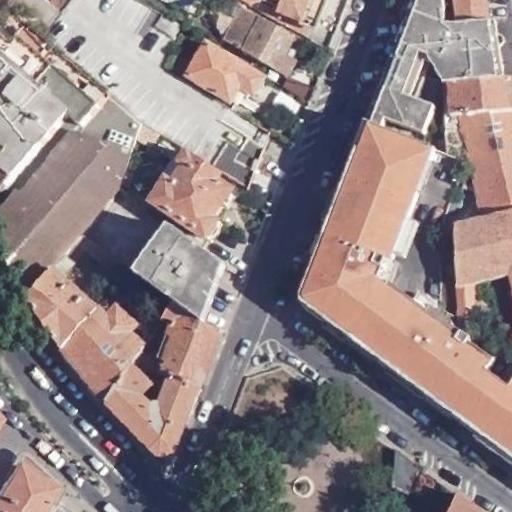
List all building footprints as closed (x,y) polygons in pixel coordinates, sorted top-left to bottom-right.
[(54,7),(45,0),(0,0),(0,208),(1,210),(16,193),(20,196),(72,136),(109,147),(121,107),(145,115),(141,126),(171,144),(187,154),(223,177),(250,193),(266,151),(224,124),(225,124),(232,111),(166,70),(184,27),(139,0),(75,0),(64,15),(54,7)] [(58,0),(54,7),(64,15),(75,0),(58,0)] [(264,2),(264,0),(282,0),(281,2),(278,13),(310,26),(319,0),(236,0),(247,6),(264,2)] [(505,78),(497,24),(489,25),(458,27),(447,27),(445,0),(412,0),(408,12),(414,15),(409,29),(403,26),(396,44),(402,48),(397,62),(390,59),(384,76),(391,78),(385,93),(379,90),(366,126),(384,132),(388,124),(423,137),(435,110),(415,103),(409,101),(425,58),(432,57),(437,59),(435,64),(442,66),(437,77),(443,84),(450,83),(505,78)] [(455,0),(458,27),(489,25),(486,0),(455,0)] [(242,8),(222,40),(286,77),(296,63),(285,57),(295,39),(242,8)] [(408,12),(403,26),(409,29),(414,15),(408,12)] [(396,44),(390,59),(397,62),(402,48),(396,44)] [(256,98),(266,82),(208,47),(189,78),(237,108),(247,93),(256,98)] [(434,68),(435,64),(437,59),(432,57),(425,58),(409,101),(415,103),(430,64),(433,64),(434,68)] [(384,76),(379,90),(385,93),(391,78),(384,76)] [(463,118),(511,111),(511,77),(505,78),(450,83),(450,119),(463,118)] [(0,210),(0,250),(27,299),(83,236),(120,192),(138,137),(141,126),(145,115),(121,107),(109,147),(72,136),(20,196),(16,193),(1,210),(0,210)] [(511,111),(463,118),(474,165),(475,169),(511,162),(511,111)] [(446,120),(446,156),(465,164),(471,166),(474,165),(463,118),(450,119),(446,120)] [(438,235),(465,164),(446,156),(384,132),(366,126),(301,291),(300,297),(300,303),(302,306),(511,461),(511,388),(511,389),(489,372),(493,366),(377,279),(385,260),(394,263),(409,223),(438,235)] [(223,177),(187,154),(181,164),(186,168),(174,187),(168,184),(154,205),(202,238),(215,221),(209,217),(228,190),(219,184),(223,177)] [(162,179),(168,184),(174,187),(186,168),(181,164),(174,160),(162,179)] [(511,162),(475,169),(487,221),(511,213),(511,162)] [(473,284),(511,275),(511,274),(511,213),(487,221),(459,227),(459,233),(459,235),(456,287),(473,284)] [(174,304),(201,324),(210,286),(210,285),(216,262),(169,228),(145,262),(149,266),(140,279),(174,304)] [(45,326),(63,351),(98,312),(63,279),(86,252),(112,272),(120,264),(83,236),(27,299),(45,326)] [(135,275),(140,279),(149,266),(145,262),(135,275)] [(218,292),(230,272),(216,262),(210,285),(217,291),(218,292)] [(473,284),(456,287),(457,311),(458,331),(473,334),(473,284)] [(201,324),(205,327),(217,308),(211,304),(220,293),(218,292),(217,291),(210,285),(210,286),(201,324)] [(205,327),(201,324),(174,304),(163,320),(174,329),(157,364),(164,369),(161,375),(175,382),(199,394),(220,338),(205,327)] [(63,351),(106,404),(132,367),(134,363),(141,353),(143,349),(129,337),(135,329),(117,313),(109,322),(98,312),(63,351)] [(164,369),(157,364),(141,353),(134,363),(144,373),(150,376),(159,379),(161,375),(164,369)] [(199,394),(175,382),(171,390),(151,381),(148,383),(132,367),(106,404),(151,450),(155,454),(159,456),(161,457),(163,457),(166,456),(168,456),(170,455),(173,454),(175,452),(176,451),(199,394)] [(408,498),(423,472),(398,452),(393,491),(408,498)] [(0,511),(47,511),(60,491),(22,458),(0,493),(0,511)] [(477,511),(462,500),(455,511),(477,511)]
